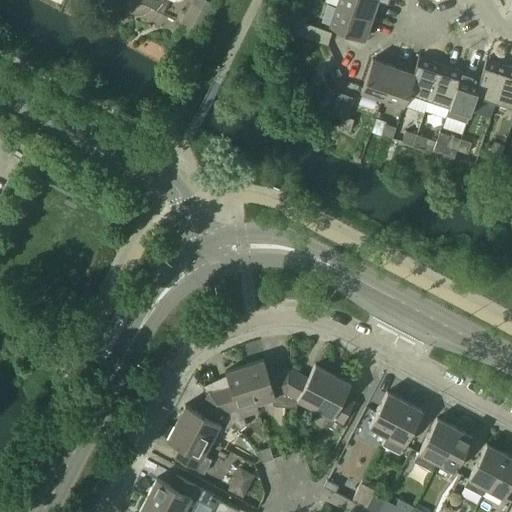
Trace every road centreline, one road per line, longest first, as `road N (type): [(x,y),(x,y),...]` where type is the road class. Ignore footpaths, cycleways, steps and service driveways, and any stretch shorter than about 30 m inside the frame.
road 1 (residential): [(99,511),(179,362),(199,343),(251,323),(285,316),(331,324),(511,419)]
road 2 (tertiary): [(200,247),(180,195),(164,178),(0,91)]
road 3 (tertiary): [(142,323),(42,511)]
road 4 (tertiary): [(511,361),(327,265)]
road 5 (tertiary): [(327,265),(304,245),(262,234),(200,247)]
road 6 (tertiary): [(209,273),(262,259),(327,265)]
